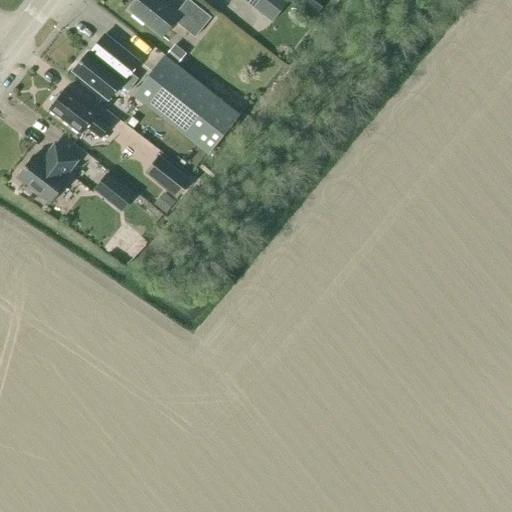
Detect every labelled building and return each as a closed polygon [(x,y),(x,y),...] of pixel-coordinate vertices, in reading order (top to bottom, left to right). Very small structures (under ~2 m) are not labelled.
[(161,37),(164,33),(174,20),(195,37),(211,17),(189,0),(185,0),(176,12),(160,0),(137,0),(129,11),(161,37)] [(245,0),(273,21),(289,0),(245,0)] [(314,17),(322,7),(312,0),(305,9),(314,17)] [(130,72),(138,61),(105,34),(89,54),(87,52),(72,71),(108,100),(119,85),(127,92),(138,79),(130,72)] [(177,64),(185,54),(174,45),(166,55),(177,64)] [(208,155),(239,115),(164,56),(132,95),(208,155)] [(86,127),(101,138),(110,126),(95,115),(96,114),(64,89),(49,109),(81,134),(86,127)] [(132,118),(128,123),(133,126),(137,122),(132,118)] [(33,156),(16,178),(49,203),(66,181),(62,179),(76,161),(54,145),(41,162),(33,156)] [(191,180),(159,155),(144,174),(177,199),(191,180)] [(93,191),(121,213),(136,196),(107,173),(93,191)] [(165,213),(174,201),(163,192),(154,205),(165,213)] [(124,265),(147,244),(129,226),(107,247),(124,265)]
